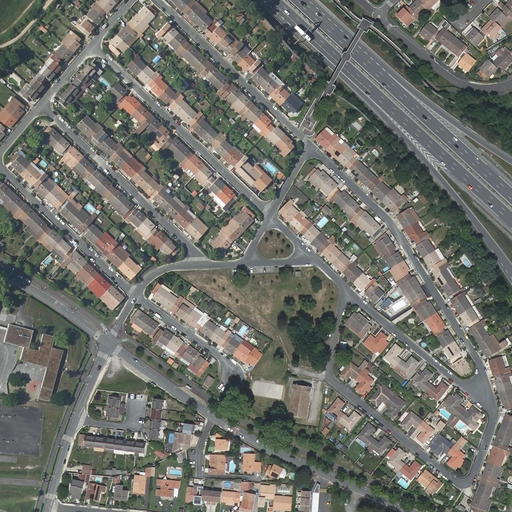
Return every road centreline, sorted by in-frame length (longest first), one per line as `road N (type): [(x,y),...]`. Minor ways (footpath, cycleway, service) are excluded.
road 1 (residential): [(485,399),(493,420),(472,480),(457,483),(333,381),(345,288)]
road 2 (motorway): [(305,29),(433,169),(511,273)]
road 3 (residential): [(485,399),(478,360),(390,221),(309,144)]
road 4 (motorway): [(305,29),(511,219)]
road 5 (residential): [(270,215),(93,45)]
road 6 (residential): [(196,263),(193,251),(42,104)]
road 7 (residential): [(212,415),(410,511)]
road 8 (residential): [(309,144),(158,0)]
road 9 (residential): [(135,294),(0,164)]
road 10 (residential): [(485,399),(345,288)]
road 11 (motorway): [(511,196),(384,78)]
road 12 (residential): [(511,84),(456,82),(379,15)]
road 13 (motorway): [(511,161),(384,78)]
road 14 (residential): [(135,294),(225,360),(235,380)]
road 15 (residential): [(109,342),(0,270)]
road 16 (residential): [(109,342),(212,415)]
road 17 (residential): [(212,415),(200,475),(259,479)]
